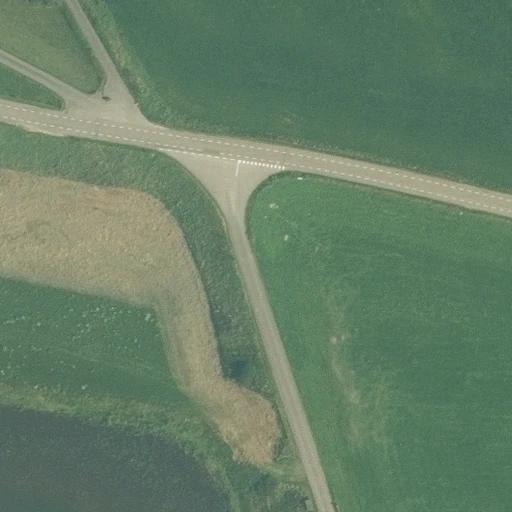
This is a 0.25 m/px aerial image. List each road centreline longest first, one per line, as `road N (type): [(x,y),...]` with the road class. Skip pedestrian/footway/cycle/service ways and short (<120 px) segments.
road 1 (unclassified): [(326,511),(230,210),(230,148)]
road 2 (tertiary): [(230,148),(511,209)]
road 3 (tertiary): [(0,111),(230,148)]
